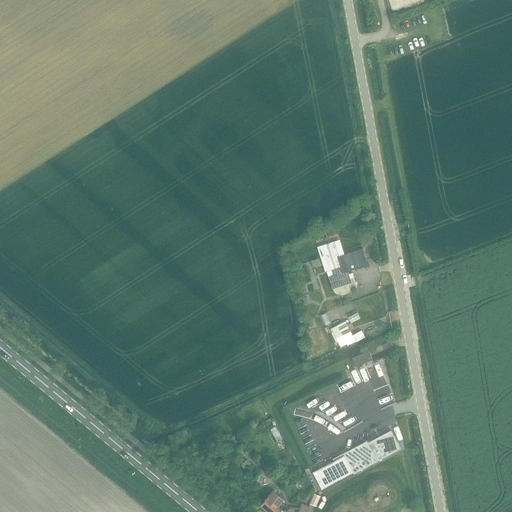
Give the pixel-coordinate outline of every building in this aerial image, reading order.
[(362,247),(337,255),(333,242),(322,245),(330,270),(331,274),(327,276),(331,289),(351,282),(347,270),(367,263),(362,247)] [(311,260),(312,266),(320,264),(318,258),(311,260)] [(331,328),(341,348),(355,340),(345,321),(331,328)] [(352,360),(355,367),(371,360),(368,353),(352,360)] [(368,378),(373,376),(369,365),(364,367),(368,378)] [(344,455),(312,472),(322,490),(354,473),(401,448),(391,430),(368,442),(367,441),(343,453),(344,455)] [(260,506),(266,511),(280,511),(286,506),(280,502),(283,499),(273,490),(260,506)] [(309,504),(316,506),(320,496),(314,493),(309,504)]
